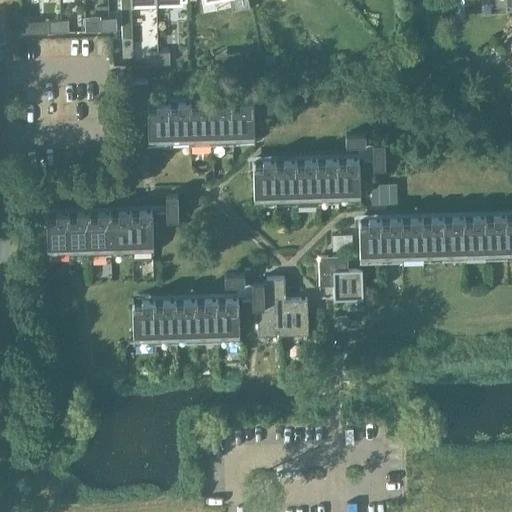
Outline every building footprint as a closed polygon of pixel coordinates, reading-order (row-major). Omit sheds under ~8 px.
[(511,0),(494,0),(494,4),(496,4),(496,13),(507,13),(506,2),(511,2),(511,0)] [(108,18),(109,31),(117,30),(116,17),(108,18)] [(108,18),(100,18),(101,31),(109,31),(108,18)] [(61,32),(61,20),(48,21),(49,33),(61,32)] [(69,32),(68,20),(61,20),(61,32),(69,32)] [(149,52),(150,65),(160,64),(159,52),(149,52)] [(169,52),(159,52),(160,64),(170,64),(169,52)] [(243,54),(233,54),(233,66),(244,66),(243,54)] [(275,55),(264,55),(264,64),(264,65),(275,65),(275,64),(275,55)] [(481,71),(473,61),(467,67),(475,76),(481,71)] [(129,80),(129,91),(148,90),(148,80),(129,80)] [(267,99),(258,99),(258,111),(280,110),(279,85),(267,86),(267,99)] [(240,105),(232,105),(234,144),(254,143),(253,98),(240,99),(240,105)] [(219,106),(211,106),(213,145),(234,144),(232,105),(232,99),(219,99),(219,106)] [(178,107),(170,107),(171,146),(192,145),(190,106),(190,100),(177,101),(178,107)] [(198,106),(190,106),(192,145),(213,145),(211,106),(211,100),(198,100),(198,106)] [(171,146),(170,107),(169,101),(157,101),(157,107),(149,108),(149,102),(147,102),(148,147),(171,146)] [(366,145),(366,144),(365,135),(346,135),(346,145),(366,145)] [(363,158),(364,169),(385,168),(384,143),(373,144),(373,157),(363,158)] [(346,163),(338,163),(340,202),(360,202),(359,156),(346,157),(346,163)] [(325,164),(317,164),(320,203),(340,202),(338,163),(338,157),(325,157),(325,164)] [(283,165),(276,165),(277,204),(299,203),(296,165),(296,158),(283,159),(283,165)] [(304,164),(296,165),(299,203),(320,203),(317,164),(317,158),(304,158),(304,164)] [(277,204),(276,165),(275,159),(262,159),(263,166),(255,166),(255,160),(253,160),(254,205),(277,204)] [(371,184),(372,204),(397,203),(396,183),(371,184)] [(28,200),(47,200),(47,189),(27,190),(28,200)] [(166,208),(156,209),(156,220),(178,220),(178,195),(166,195),(166,208)] [(139,215),(131,215),(134,254),(153,254),(152,208),(139,209),(139,215)] [(118,216),(111,216),(112,255),(134,254),(131,215),(131,209),(118,209),(118,216)] [(77,217),(69,217),(71,256),(91,255),(90,217),(90,210),(77,211),(77,217)] [(98,216),(90,217),(91,255),(112,255),(111,216),(110,210),(97,210),(98,216)] [(71,256),(69,217),(69,211),(56,211),(56,218),(48,218),(48,212),(46,212),(48,257),(71,256)] [(493,221),(486,221),(488,259),(509,259),(506,220),(506,214),(493,215),(493,221)] [(452,222),(444,222),(446,261),(467,260),(465,222),(465,215),(452,216),(452,222)] [(473,221),(465,222),(467,260),(488,259),(486,221),(485,215),(472,215),(473,221)] [(431,223),(423,223),(425,261),(446,261),(444,222),(444,216),(431,216),(431,223)] [(389,224),(382,224),(383,262),(404,262),(402,223),(402,217),(389,217),(389,224)] [(410,223),(402,223),(404,262),(425,261),(423,223),(423,217),(410,217),(410,223)] [(383,262),(382,224),(381,218),(368,218),(369,224),(361,224),(360,218),(359,218),(360,263),(383,262)] [(333,286),(334,300),(363,299),(362,271),(348,271),(347,256),(319,257),(319,286),(333,286)] [(244,284),(244,274),(225,274),(225,285),(244,284)] [(242,296),(242,307),(307,305),(307,299),(285,299),(284,277),(266,278),(267,282),(252,283),(252,296),(242,296)] [(225,303),(217,303),(219,342),(239,341),(238,296),(225,297),(225,303)] [(183,304),(176,304),(177,343),(198,343),(196,304),(196,297),(183,298),(183,304)] [(204,303),(196,304),(198,343),(219,342),(217,303),(217,297),(204,297),(204,303)] [(163,305),(155,305),(157,344),(177,343),(176,304),(175,298),(162,299),(163,305)] [(157,344),(155,305),(154,299),(142,299),(142,305),(134,306),(134,300),(132,300),(134,345),(157,344)] [(307,305),(242,307),(242,309),(257,309),(259,336),(276,335),(276,330),(279,330),(279,334),(308,334),(307,305)] [(334,317),(334,326),(347,326),(347,317),(334,317)]
